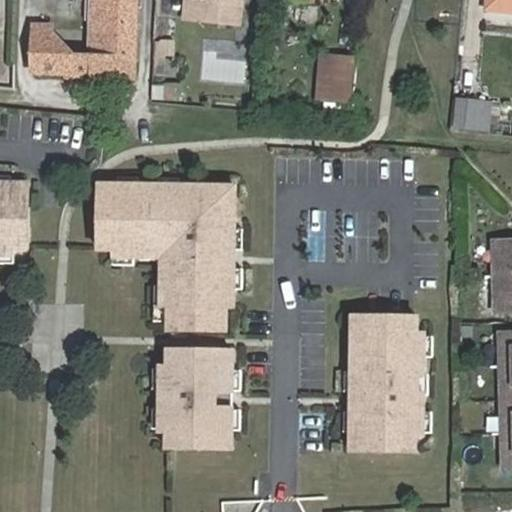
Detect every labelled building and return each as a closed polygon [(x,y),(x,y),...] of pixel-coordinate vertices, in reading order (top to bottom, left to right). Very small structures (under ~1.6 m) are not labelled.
[(134,77),(136,0),(96,0),(95,55),(70,55),(52,36),(52,29),(35,28),(34,71),(70,72),(70,74),(134,77)] [(511,0),(489,0),(488,11),(511,13),(511,0)] [(241,5),(236,5),(214,2),(212,22),(239,26),(241,5)] [(488,55),(511,57),(511,40),(490,38),(488,55)] [(316,100),(353,105),(358,57),(320,52),(316,100)] [(179,88),(152,86),(151,99),(177,101),(179,88)] [(475,130),(478,104),(460,102),(457,128),(475,130)] [(11,174),(0,173),(0,181),(11,182),(11,174)] [(139,174),(118,174),(118,182),(139,182),(139,174)] [(159,174),(159,182),(180,182),(180,174),(159,174)] [(0,254),(16,254),(16,247),(30,247),(30,182),(11,182),(0,181),(0,254)] [(118,182),(100,182),(101,248),(115,248),(115,255),(136,255),(143,255),(143,249),(173,249),(173,261),(165,262),(165,282),(166,303),(166,304),(173,303),(173,318),(173,327),(231,326),(230,302),(238,302),(237,284),(237,263),(237,245),(237,224),(237,195),(224,195),(224,181),(180,182),(159,182),(139,182),(118,182)] [(236,181),(224,181),(224,195),(237,195),(236,181)] [(245,224),(237,224),(237,245),(245,245),(245,224)] [(511,243),(491,244),(492,280),(494,315),(511,314),(511,243)] [(16,254),(0,254),(0,262),(16,262),(16,254)] [(136,255),(115,255),(116,263),(136,263),(136,255)] [(245,263),(237,263),(237,284),(245,284),(245,263)] [(158,318),(173,318),(173,303),(166,304),(166,303),(165,282),(157,282),(158,318)] [(370,339),(370,319),(359,319),(355,319),(354,339),(358,339),(370,339)] [(421,319),(370,319),(370,339),(358,339),(358,368),(357,394),(357,413),(357,435),(356,452),(421,453),(421,438),(429,438),(429,434),(429,414),(428,394),(423,394),(423,378),(428,378),(428,358),(428,338),(428,334),(421,334),(421,319)] [(511,335),(499,336),(500,369),(501,403),(503,436),(504,470),(511,469),(511,335)] [(436,338),(428,338),(428,358),(436,358),(436,338)] [(238,352),(174,351),(173,366),(166,366),(166,370),(166,391),(165,410),(165,430),(165,434),(172,435),(172,449),(237,450),(237,431),(237,411),(238,392),(238,371),(238,352)] [(349,394),(357,394),(358,368),(349,368),(349,394)] [(166,391),(166,370),(158,370),(158,391),(166,391)] [(246,371),(238,371),(238,392),(246,392),(246,371)] [(428,378),(423,378),(423,394),(428,394),(432,394),(432,378),(428,378)] [(157,430),(165,430),(165,410),(157,409),(157,430)] [(245,411),(237,411),(237,431),(245,431),(245,411)] [(348,435),(357,435),(357,413),(348,413),(348,435)]
